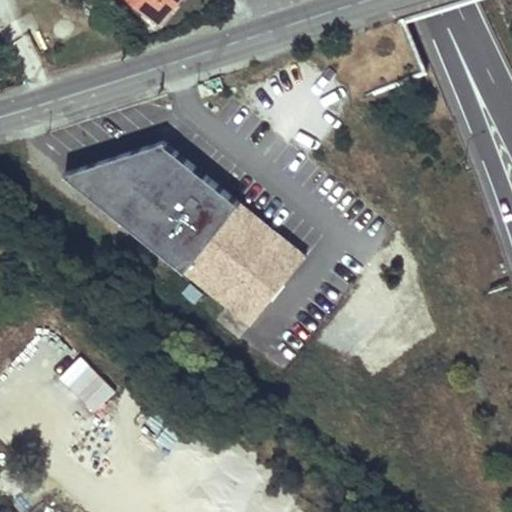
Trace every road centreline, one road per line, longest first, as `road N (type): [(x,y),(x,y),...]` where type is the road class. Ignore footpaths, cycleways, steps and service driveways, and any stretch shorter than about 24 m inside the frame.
road 1 (secondary): [(0,118),(272,30)]
road 2 (trunk): [(458,23),(459,81),(511,225)]
